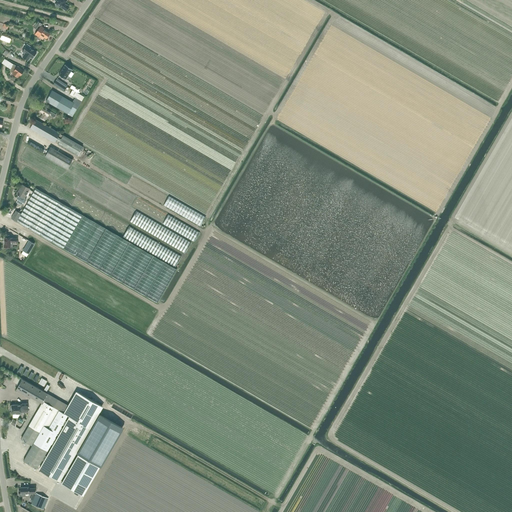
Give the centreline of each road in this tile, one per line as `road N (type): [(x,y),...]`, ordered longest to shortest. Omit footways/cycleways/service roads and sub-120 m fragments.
road 1 (unclassified): [(0,187),(20,105),(90,0)]
road 2 (track): [(461,511),(336,438),(348,400)]
